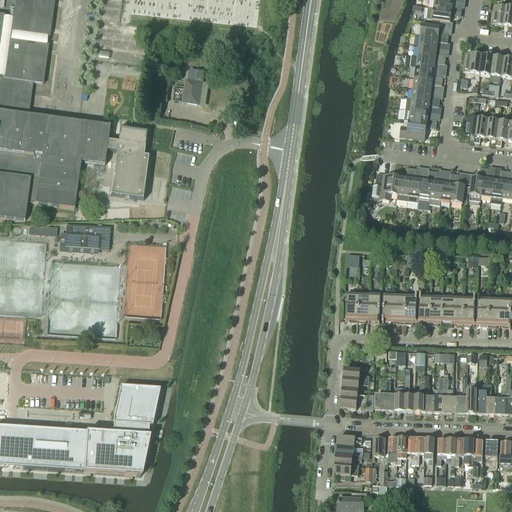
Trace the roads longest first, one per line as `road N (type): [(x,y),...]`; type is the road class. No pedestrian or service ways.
road 1 (residential): [(329,425),(338,341),(511,345)]
road 2 (secondary): [(242,412),(272,291),(285,180)]
road 3 (secondary): [(285,180),(229,409)]
road 4 (residential): [(328,429),(511,435)]
road 5 (secondary): [(285,180),(310,0)]
road 6 (residential): [(440,158),(457,35),(467,37)]
